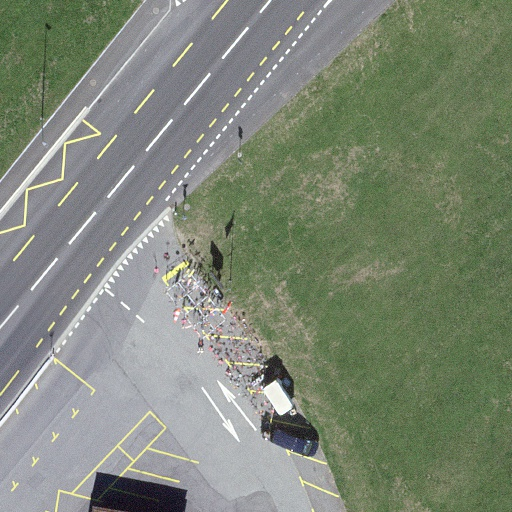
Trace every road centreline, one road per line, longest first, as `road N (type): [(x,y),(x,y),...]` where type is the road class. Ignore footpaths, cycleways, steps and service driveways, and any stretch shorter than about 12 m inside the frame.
road 1 (primary): [(157,141),(280,68),(357,0)]
road 2 (primary): [(0,330),(157,141)]
road 3 (primary): [(157,141),(233,45)]
